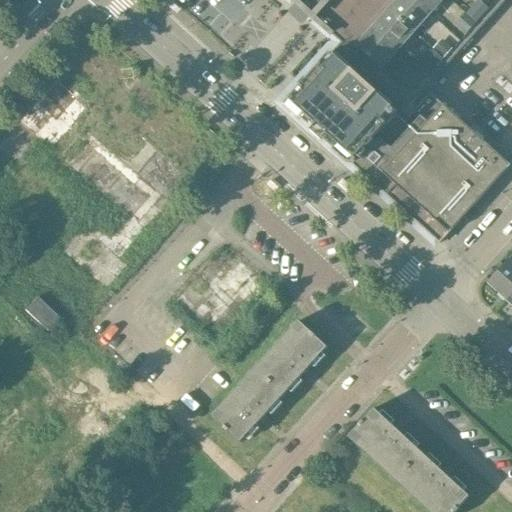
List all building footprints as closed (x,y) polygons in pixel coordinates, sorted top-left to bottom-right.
[(337,0),(319,21),(331,31),(330,33),(342,43),(286,105),(440,244),(452,231),(451,231),(476,204),(475,203),(474,204),(472,203),(508,163),(427,89),(507,0),(337,0)] [(296,0),(305,8),(319,21),(337,0),(296,0)] [(96,51),(0,158),(0,246),(73,312),(212,155),(96,51)] [(488,284),(507,301),(511,294),(511,261),(511,260),(488,284)] [(36,297),(24,310),(47,331),(59,318),(36,297)] [(300,321),(212,417),(241,443),(328,347),(300,321)] [(374,409),(348,438),(428,511),(455,511),(470,497),(374,409)] [(141,410),(130,423),(148,439),(139,448),(170,475),(183,460),(192,468),(198,462),(141,410)] [(122,432),(111,444),(129,461),(120,470),(150,497),(164,482),(173,490),(179,484),(170,475),(139,448),(122,432)] [(102,454),(92,466),(110,482),(101,492),(124,511),(136,511),(145,503),(154,511),(159,505),(150,497),(120,470),(102,454)] [(83,475),(72,487),(90,503),(82,511),(124,511),(101,492),(83,475)] [(80,511),(64,497),(53,509),(56,511),(80,511)]
